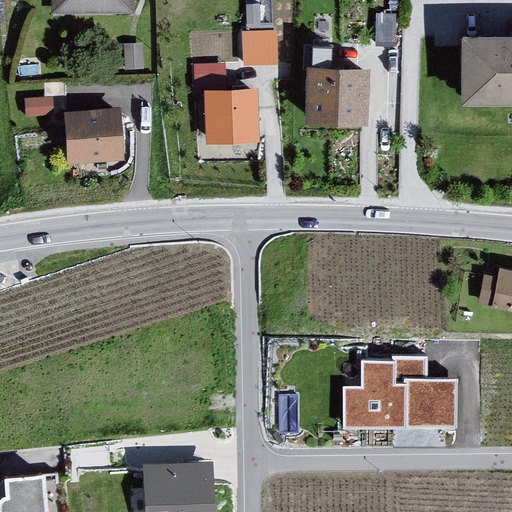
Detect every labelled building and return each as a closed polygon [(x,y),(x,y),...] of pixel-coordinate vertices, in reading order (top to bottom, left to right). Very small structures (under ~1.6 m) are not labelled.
[(128,0),(45,0),(46,12),(130,18),(128,0)] [(278,58),(277,23),(240,24),(241,59),(278,58)] [(511,38),(457,38),(456,103),(511,102),(511,38)] [(360,71),(295,65),(293,126),(354,134),(360,71)] [(250,89),(197,91),(201,147),(255,145),(250,89)] [(115,112),(58,114),(62,165),(121,162),(115,112)] [(511,273),(492,270),(484,307),(511,313),(511,273)] [(341,381),(340,427),(458,429),(460,372),(429,372),(429,349),(355,348),(355,382),(341,381)] [(217,511),(216,462),(141,463),(145,511),(217,511)] [(49,511),(46,474),(6,476),(7,499),(3,501),(1,507),(2,511),(49,511)]
